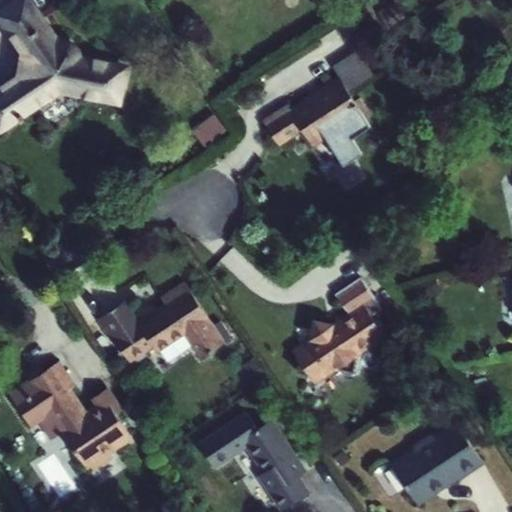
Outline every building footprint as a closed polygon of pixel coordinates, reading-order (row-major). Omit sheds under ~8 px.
[(22,76),(0,90),(0,122),(3,126),(20,114),(22,117),(27,113),(25,111),(60,88),(118,100),(125,69),(79,59),(79,55),(78,51),(76,48),(74,45),(66,43),(59,45),(27,0),(21,0),(1,14),(26,51),(22,76)] [(339,76),(319,89),(322,92),(312,99),(309,95),(288,109),(285,105),(262,121),(279,146),(303,131),(312,145),(339,127),(344,135),(368,120),(339,76)] [(382,310),(360,277),(335,295),(349,314),(346,326),(314,320),(310,338),(300,345),(294,370),(305,372),(311,380),(332,365),(335,369),(337,368),(352,371),(355,355),(357,353),(356,351),(382,332),(371,317),(382,310)] [(125,303),(97,321),(110,340),(113,338),(130,363),(133,360),(136,364),(145,358),(143,354),(154,347),(158,353),(185,335),(201,359),(225,344),(183,281),(159,298),(167,309),(155,317),(152,312),(137,322),(125,303)] [(130,437),(106,401),(85,415),(69,391),(75,388),(58,362),(29,382),(46,407),(51,404),(68,428),(63,431),(86,467),(130,437)] [(320,492),(281,415),(264,424),(256,409),(205,435),(221,466),(252,450),(283,511),(320,492)] [(417,444),(416,449),(392,465),(417,503),(448,483),(448,482),(458,475),(460,478),(483,462),(457,423),(434,437),(429,436),(417,444)]
